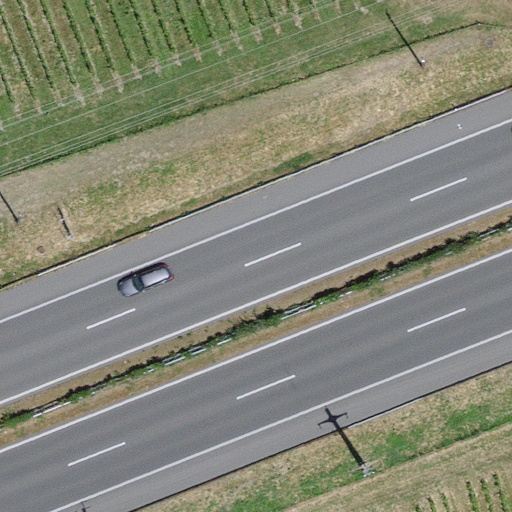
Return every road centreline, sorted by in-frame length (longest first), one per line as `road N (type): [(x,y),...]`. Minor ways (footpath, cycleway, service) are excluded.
road 1 (motorway): [(0,493),(511,290)]
road 2 (motorway): [(511,161),(0,363)]
